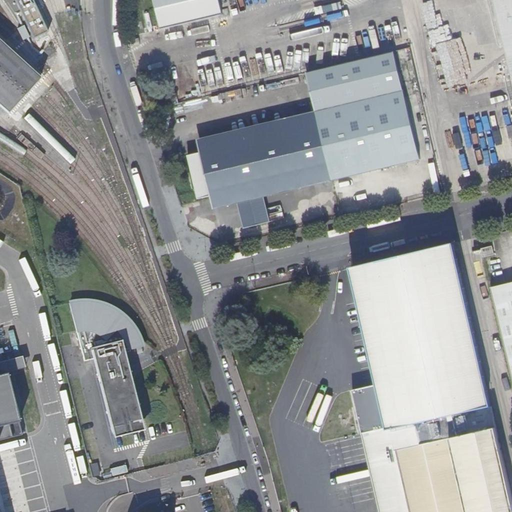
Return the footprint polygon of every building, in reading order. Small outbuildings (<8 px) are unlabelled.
[(47,31),(32,0),(15,0),(33,38),(47,31)] [(218,0),(153,0),(160,26),(158,27),(159,30),(161,30),(161,31),(223,15),(218,0)] [(511,0),(489,0),(511,94),(511,0)] [(38,47),(50,41),(48,36),(35,42),(38,47)] [(39,76),(0,40),(0,104),(7,111),(39,76)] [(306,72),(312,96),(315,111),(318,122),(200,152),(188,155),(198,199),(210,196),(328,169),(331,180),(420,159),(404,90),(402,90),(399,76),(393,52),(367,58),(359,60),(306,72)] [(200,152),(318,122),(315,111),(197,140),(200,152)] [(261,197),(331,180),(328,169),(210,196),(213,208),(235,203),(261,197)] [(241,228),(267,221),(261,197),(235,203),(241,228)] [(511,511),(511,494),(454,242),(350,266),(377,384),(353,390),(381,511),(511,511)] [(484,256),(495,253),(493,246),(483,248),(484,256)] [(511,365),(511,282),(493,287),(511,365)] [(122,352),(143,347),(141,341),(139,336),(136,330),(132,325),(129,321),(124,317),(120,313),(114,309),(109,307),(104,304),(98,303),(92,302),(86,301),(80,301),(74,302),(68,303),(82,362),(93,359),(111,433),(140,426),(122,352)] [(97,463),(91,464),(93,476),(100,474),(97,463)]
